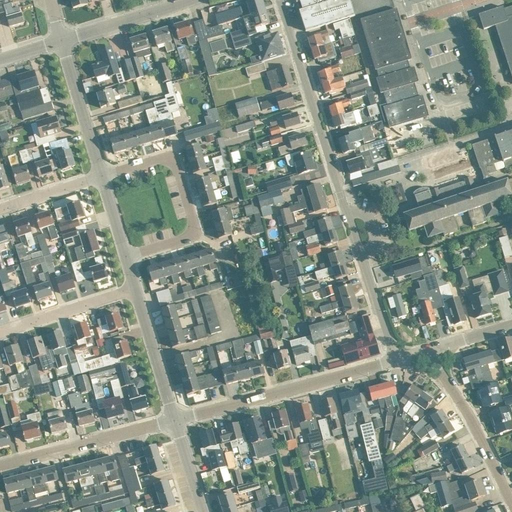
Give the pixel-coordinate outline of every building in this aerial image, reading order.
[(0,0),(0,14),(5,13),(4,6),(11,4),(9,0),(0,0)] [(70,0),(73,9),(88,5),(86,0),(105,0),(106,0),(70,0)] [(248,8),(240,10),(243,19),(266,12),(261,0),(257,0),(247,3),(247,6),(248,8)] [(296,0),(300,12),(299,12),(306,31),(355,16),(349,0),(296,0)] [(11,4),(4,6),(5,13),(10,28),(24,24),(19,8),(13,10),(11,4)] [(503,7),(479,16),(483,30),(495,26),(511,76),(511,7),(504,10),(503,7)] [(233,10),(215,16),(218,26),(222,25),(227,24),(243,19),(240,10),(233,12),(233,10)] [(395,10),(360,20),(375,71),(376,70),(378,75),(379,78),(376,79),(380,94),(383,93),(385,100),(386,104),(379,106),(384,123),(387,122),(389,129),(428,117),(429,117),(423,97),(419,98),(417,91),(415,84),(418,83),(414,68),(410,69),(409,65),(408,61),(412,60),(397,10),(395,10)] [(269,24),(266,12),(243,19),(246,29),(254,26),(255,29),(269,24)] [(203,20),(194,23),(197,32),(199,41),(200,42),(207,40),(224,34),(222,25),(218,26),(213,28),(211,28),(210,28),(207,28),(206,27),(205,25),(205,24),(203,20)] [(342,40),(349,38),(348,37),(355,35),(350,20),(333,25),(335,30),(340,29),(343,39),(342,40)] [(186,38),(189,46),(196,44),(189,22),(175,27),(179,40),(186,38)] [(231,33),(236,50),(251,45),(249,37),(257,34),(255,29),(254,26),(246,29),(231,33)] [(164,45),(167,53),(173,51),(171,43),(167,29),(159,31),(159,30),(154,32),(154,33),(153,33),(157,47),(164,45)] [(311,50),(323,46),(331,44),(327,31),(312,36),(312,38),(308,39),(311,50)] [(267,37),(255,41),(260,55),(262,61),(274,57),(283,54),(277,34),(267,37)] [(145,36),(130,41),(133,50),(134,53),(135,53),(142,51),(144,57),(151,55),(149,49),(148,45),(145,36)] [(345,47),(344,47),(344,48),(338,50),(341,59),(354,55),(361,53),(358,44),(351,47),(349,38),(342,40),(345,47)] [(200,42),(199,42),(209,77),(217,75),(207,40),(200,42)] [(224,40),(218,42),(221,52),(227,50),(224,40)] [(331,44),(323,46),(311,50),(314,60),(319,59),(319,61),(335,56),(333,50),(331,44)] [(97,65),(93,66),(98,82),(110,79),(109,77),(116,75),(119,84),(135,80),(129,60),(120,63),(122,70),(118,71),(111,48),(101,51),(103,59),(105,58),(105,63),(99,64),(97,64),(97,65)] [(136,57),(130,59),(136,79),(144,77),(138,59),(138,57),(136,57)] [(362,59),(354,60),(356,68),(363,67),(362,59)] [(188,60),(181,63),(185,76),(192,73),(193,73),(189,60),(188,60)] [(232,60),(229,66),(235,69),(238,63),(232,60)] [(264,63),(245,68),(248,76),(266,71),(264,63)] [(163,84),(172,81),(166,64),(158,66),(163,84)] [(334,80),(332,74),(340,72),(338,65),(322,70),(323,72),(319,73),(322,84),(334,80)] [(272,91),(293,85),(287,67),(266,73),(272,91)] [(20,82),(13,85),(16,97),(24,95),(23,92),(38,87),(34,72),(18,77),(20,82)] [(325,94),(329,93),(330,95),(346,90),(344,84),(341,77),(334,80),(322,84),(325,94)] [(1,84),(0,84),(0,98),(13,95),(9,79),(1,82),(1,84)] [(353,92),(350,93),(350,94),(370,88),(367,79),(350,84),(353,92)] [(93,92),(91,85),(84,87),(86,94),(93,92)] [(118,89),(97,95),(101,109),(107,107),(110,107),(109,106),(115,104),(113,97),(126,93),(124,86),(117,88),(118,89)] [(370,88),(350,94),(352,100),(366,96),(366,95),(372,93),(370,88)] [(24,95),(16,97),(23,121),(44,114),(54,111),(51,103),(44,105),(39,90),(24,95)] [(180,111),(175,93),(169,95),(165,96),(166,99),(153,103),(155,108),(164,139),(177,135),(171,114),(180,111)] [(291,94),(260,104),(262,111),(278,106),(280,110),(295,106),(291,94)] [(120,109),(143,102),(141,96),(118,103),(120,109)] [(256,98),(235,105),(239,117),(260,111),(256,98)] [(329,108),(332,118),(345,114),(343,108),(351,106),(349,100),(333,104),(334,106),(329,108)] [(153,103),(144,106),(146,111),(155,108),(153,103)] [(236,116),(232,103),(223,106),(227,119),(236,116)] [(377,105),(367,108),(370,117),(379,114),(377,105)] [(129,110),(130,116),(143,112),(141,107),(129,110)] [(151,128),(148,129),(152,143),(164,139),(155,108),(146,111),(151,128)] [(118,119),(130,116),(129,110),(116,114),(118,119)] [(288,116),(282,118),(283,122),(286,129),(291,128),(301,125),(297,113),(288,116)] [(336,129),(340,127),(341,129),(356,124),(353,113),(345,116),(345,114),(332,118),(336,129)] [(105,123),(118,119),(116,114),(103,118),(105,123)] [(47,120),(37,123),(31,125),(34,136),(37,147),(47,144),(57,141),(54,135),(60,133),(56,118),(47,120)] [(235,127),(237,133),(257,127),(255,121),(235,127)] [(186,142),(222,132),(219,122),(183,133),(186,142)] [(375,140),(370,126),(370,125),(359,129),(348,132),(350,137),(339,140),(344,154),(355,151),(352,143),(363,140),(364,143),(375,140)] [(269,129),(272,136),(281,133),(279,127),(269,129)] [(148,129),(136,133),(140,147),(152,143),(148,129)] [(6,132),(0,133),(0,136),(1,140),(8,138),(6,132)] [(127,150),(140,147),(136,133),(123,137),(127,150)] [(290,145),(278,149),(281,156),(293,153),(292,150),(307,145),(303,134),(288,139),(290,145)] [(281,136),(256,143),(258,150),(263,148),(272,146),(283,142),(281,136)] [(114,154),(127,150),(123,137),(110,141),(114,154)] [(221,152),(226,151),(223,137),(217,139),(215,140),(217,145),(219,145),(221,152)] [(58,155),(60,161),(63,170),(75,167),(67,139),(54,143),(56,149),(62,148),(63,153),(58,155)] [(387,139),(371,144),(373,151),(376,150),(389,146),(387,139)] [(186,149),(189,162),(203,158),(199,145),(186,149)] [(26,150),(25,151),(19,152),(23,164),(30,161),(27,151),(26,150)] [(225,169),(231,167),(229,160),(226,151),(221,152),(222,156),(212,159),(216,172),(225,170),(225,169)] [(293,167),(296,166),(299,175),(315,170),(309,153),(301,156),(300,152),(285,157),(288,166),(291,167),(293,167)] [(356,160),(347,163),(350,175),(360,171),(366,170),(374,167),(371,155),(370,152),(356,156),(357,160),(356,160)] [(38,153),(32,155),(34,160),(36,168),(40,178),(53,174),(51,169),(57,168),(54,158),(53,155),(47,157),(48,161),(42,163),(38,153)] [(26,167),(19,169),(15,156),(8,158),(14,176),(17,185),(30,181),(26,167)] [(189,162),(193,175),(207,170),(203,158),(189,162)] [(398,166),(396,159),(393,160),(377,165),(379,172),(398,166)] [(448,164),(416,173),(425,205),(428,204),(440,242),(511,219),(511,181),(467,195),(454,166),(454,165),(453,164),(452,164),(452,163),(451,163),(450,163),(449,163),(448,164)] [(0,190),(9,188),(2,167),(0,167),(0,190)] [(229,186),(235,184),(232,173),(231,167),(225,169),(225,170),(229,186)] [(265,184),(268,194),(275,192),(281,191),(281,190),(292,187),(289,178),(289,176),(265,184)] [(209,178),(205,179),(195,182),(199,195),(213,191),(209,178)] [(229,186),(233,198),(239,197),(235,184),(229,186)] [(303,197),(299,198),(300,201),(301,204),(323,197),(319,185),(310,188),(307,189),(301,191),(303,197)] [(213,191),(199,195),(203,208),(217,204),(213,191)] [(281,191),(275,192),(278,204),(284,202),(281,191)] [(268,194),(257,197),(263,217),(272,214),(270,206),(278,204),(275,192),(268,194)] [(327,209),(323,197),(301,204),(288,207),(288,208),(280,211),(284,227),(297,223),(294,213),(303,210),(307,209),(308,214),(315,212),(315,213),(327,209)] [(246,198),(238,201),(239,204),(233,206),(236,218),(243,216),(241,213),(250,210),(246,198)] [(254,214),(259,212),(256,198),(250,199),(254,214)] [(59,225),(58,226),(60,232),(75,228),(79,227),(77,220),(84,218),(79,203),(54,211),(57,219),(70,215),(72,220),(58,224),(59,225)] [(211,214),(215,226),(228,222),(234,220),(230,208),(211,214)] [(54,227),(53,222),(50,212),(36,217),(40,230),(47,228),(52,240),(62,237),(60,232),(58,226),(54,227)] [(255,227),(250,229),(251,232),(252,235),(264,232),(263,229),(259,212),(254,214),(257,227),(255,227)] [(334,231),(330,218),(318,222),(320,228),(303,233),(305,239),(306,239),(334,231)] [(25,236),(28,246),(38,243),(37,239),(34,240),(27,220),(14,224),(18,238),(25,236)] [(228,222),(215,226),(219,239),(232,235),(228,222)] [(297,223),(284,227),(286,235),(290,234),(305,230),(303,222),(297,223)] [(0,252),(5,250),(7,250),(5,244),(9,243),(4,227),(0,228),(0,270),(5,269),(0,252)] [(75,228),(60,232),(62,237),(63,240),(77,236),(75,228)] [(79,262),(79,261),(87,259),(95,257),(93,252),(99,250),(96,241),(95,241),(92,232),(94,232),(93,231),(80,235),(83,246),(75,249),(79,262)] [(337,243),(334,231),(306,239),(308,245),(324,240),(325,246),(337,243)] [(37,237),(37,239),(38,243),(39,243),(42,251),(41,252),(43,257),(50,255),(44,235),(37,237)] [(499,239),(504,258),(511,255),(511,252),(507,237),(499,239)] [(306,246),(309,256),(321,252),(318,243),(306,246)] [(15,246),(21,264),(43,257),(41,252),(27,256),(23,244),(15,246)] [(211,250),(198,253),(202,267),(209,265),(211,271),(217,269),(215,263),(211,250)] [(289,251),(263,258),(270,284),(278,282),(275,272),(286,269),(293,267),(289,251)] [(328,256),(330,262),(320,265),(322,271),(344,264),(340,252),(328,256)] [(198,253),(186,257),(190,271),(196,269),(199,277),(205,275),(202,267),(198,253)] [(45,263),(48,272),(49,274),(55,272),(51,261),(54,260),(52,254),(50,255),(43,257),(45,263)] [(21,264),(20,264),(28,288),(37,285),(31,267),(40,264),(45,263),(43,257),(21,264)] [(97,267),(90,269),(90,271),(92,278),(94,283),(108,279),(101,257),(95,259),(97,267)] [(190,271),(186,257),(174,261),(178,274),(184,272),(186,278),(192,277),(190,271)] [(421,271),(422,275),(433,272),(432,267),(431,267),(431,266),(427,268),(424,257),(403,264),(403,263),(401,263),(401,264),(393,267),(396,278),(421,271)] [(79,262),(72,264),(74,273),(77,282),(85,280),(83,273),(79,261),(79,262)] [(174,261),(161,265),(165,278),(171,276),(174,285),(180,283),(178,274),(174,261)] [(334,275),(336,280),(348,276),(344,264),(322,271),(315,273),(317,280),(334,275)] [(159,280),(161,286),(167,284),(165,278),(161,265),(148,268),(152,282),(159,280)] [(469,287),(463,266),(454,269),(460,290),(469,287)] [(13,267),(5,269),(0,270),(0,277),(2,285),(6,298),(12,296),(16,308),(30,304),(26,290),(18,293),(15,281),(10,283),(7,275),(14,272),(13,267)] [(56,280),(60,294),(75,289),(68,268),(61,270),(63,277),(56,280)] [(449,285),(446,285),(441,270),(433,272),(441,298),(441,299),(443,307),(442,307),(449,327),(466,322),(458,299),(454,300),(451,293),(449,285)] [(241,271),(232,274),(236,286),(245,284),(241,271)] [(486,293),(493,291),(494,296),(507,292),(501,271),(488,275),(490,282),(474,287),(476,294),(468,297),(475,319),(492,314),(486,293)] [(426,297),(418,299),(424,320),(420,321),(422,327),(435,323),(436,322),(429,302),(441,298),(433,272),(422,275),(422,276),(425,276),(428,284),(423,286),(426,297)] [(52,297),(44,273),(38,275),(42,286),(33,288),(38,301),(52,297)] [(321,289),(318,281),(304,285),(302,277),(298,278),(300,287),(302,294),(321,289)] [(221,282),(208,286),(210,292),(223,288),(221,282)] [(339,289),(341,295),(330,298),(332,303),(333,304),(354,298),(351,285),(339,289)] [(183,294),(185,299),(198,296),(196,290),(192,291),(191,286),(182,288),(184,293),(183,294)] [(208,286),(196,290),(198,296),(210,292),(208,286)] [(323,298),(335,295),(332,286),(320,290),(323,298)] [(160,307),(173,303),(169,292),(170,291),(169,290),(156,293),(160,307)] [(170,291),(169,292),(173,303),(185,299),(183,294),(177,295),(175,290),(170,291)] [(400,294),(392,297),(398,318),(406,316),(400,294)] [(211,295),(200,298),(202,304),(212,301),(211,295)] [(312,305),(320,303),(318,295),(310,297),(312,305)] [(358,310),(354,298),(333,304),(335,310),(344,307),(346,313),(358,310)] [(192,305),(195,314),(201,312),(197,299),(191,301),(192,305)] [(212,301),(202,304),(204,309),(214,306),(212,301)] [(165,323),(179,318),(177,312),(182,310),(181,304),(161,310),(165,323)] [(332,304),(305,312),(306,316),(321,312),(322,314),(334,311),(332,304)] [(214,306),(204,309),(205,314),(215,311),(214,306)] [(215,311),(205,314),(207,319),(217,316),(215,311)] [(195,314),(198,326),(204,324),(201,312),(195,314)] [(99,327),(108,324),(110,332),(123,329),(119,314),(97,321),(99,327)] [(217,316),(207,319),(208,324),(218,321),(217,316)] [(309,327),(311,336),(314,346),(351,335),(345,316),(309,327)] [(373,338),(367,317),(357,320),(363,341),(342,348),(347,364),(379,354),(374,338),(373,338)] [(165,323),(168,335),(183,331),(179,318),(165,323)] [(218,321),(208,324),(210,329),(220,326),(218,321)] [(356,322),(348,324),(351,332),(359,329),(356,322)] [(77,346),(73,347),(77,360),(77,363),(81,374),(105,367),(101,357),(85,362),(83,355),(88,353),(84,340),(91,337),(89,333),(86,324),(74,328),(76,334),(74,335),(77,344),(77,346)] [(193,328),(197,340),(197,341),(208,337),(204,324),(198,326),(193,328)] [(259,332),(263,353),(270,351),(273,365),(276,364),(278,370),(291,367),(286,352),(279,354),(275,341),(269,342),(267,339),(275,336),(273,328),(269,329),(268,325),(263,327),(262,324),(257,325),(259,332)] [(221,331),(220,326),(210,329),(211,334),(221,331)] [(96,342),(103,340),(100,328),(93,330),(96,342)] [(168,335),(172,348),(187,344),(184,336),(189,335),(187,329),(183,331),(168,335)] [(51,346),(47,347),(53,364),(56,362),(59,370),(67,367),(64,356),(60,357),(58,349),(65,347),(60,332),(48,336),(51,346)] [(262,353),(263,353),(259,332),(258,332),(258,335),(241,339),(243,345),(253,342),(257,356),(263,354),(262,353)] [(115,353),(101,357),(105,367),(105,368),(120,363),(119,360),(131,356),(127,342),(124,343),(122,336),(111,340),(113,346),(115,353)] [(314,346),(311,336),(290,342),(296,365),(311,361),(310,358),(316,356),(314,346)] [(42,344),(40,339),(28,343),(33,359),(39,357),(43,372),(55,369),(53,364),(47,347),(44,348),(43,346),(44,345),(43,344),(42,344)] [(243,345),(241,339),(229,343),(230,349),(234,348),(237,359),(245,357),(246,356),(245,354),(243,345)] [(511,341),(511,339),(499,342),(505,361),(511,359),(511,341)] [(230,349),(229,343),(216,346),(217,352),(221,351),(230,349)] [(10,367),(15,365),(18,374),(7,377),(12,391),(17,390),(18,391),(35,386),(30,370),(26,372),(17,346),(5,350),(10,367)] [(73,347),(66,349),(70,362),(77,360),(73,347)] [(97,347),(92,348),(94,356),(100,355),(98,348),(97,347)] [(207,349),(210,361),(216,359),(213,347),(207,348),(207,349)] [(175,358),(179,370),(192,366),(190,359),(197,357),(196,352),(175,358)] [(252,378),(264,375),(261,361),(254,363),(252,352),(245,354),(246,356),(245,357),(248,364),(252,378)] [(490,352),(477,356),(486,386),(494,384),(488,365),(494,364),(494,363),(491,352),(490,352)] [(486,386),(477,356),(463,360),(467,372),(473,370),(475,375),(468,377),(472,390),(486,386)] [(344,365),(342,358),(327,362),(329,369),(344,365)] [(219,371),(216,359),(210,361),(211,365),(213,373),(219,371)] [(118,380),(120,387),(131,385),(125,363),(115,366),(118,380)] [(137,364),(138,371),(146,370),(145,363),(137,364)] [(252,378),(248,364),(235,368),(239,382),(252,378)] [(42,384),(37,365),(29,368),(30,370),(35,386),(42,384)] [(192,366),(179,370),(183,382),(196,378),(192,366)] [(226,385),(239,382),(235,368),(222,371),(226,385)] [(56,379),(54,372),(47,374),(49,381),(56,379)] [(208,376),(205,376),(207,382),(209,389),(222,386),(220,376),(219,373),(213,374),(208,376)] [(87,375),(77,378),(81,393),(91,391),(87,375)] [(198,384),(204,382),(203,376),(196,379),(196,378),(183,382),(187,396),(200,392),(198,384)] [(62,380),(53,383),(57,397),(66,395),(62,380)] [(105,402),(103,402),(105,409),(108,420),(124,415),(119,399),(123,398),(121,389),(120,387),(118,380),(111,382),(113,391),(115,399),(105,402)] [(53,392),(50,382),(33,387),(36,397),(53,392)] [(101,383),(92,385),(96,400),(99,410),(105,409),(103,402),(105,402),(104,398),(105,397),(101,384),(101,383)] [(393,383),(381,386),(387,409),(388,413),(386,414),(385,431),(391,432),(392,422),(393,422),(393,417),(394,412),(395,412),(391,396),(396,395),(396,392),(393,383)] [(485,387),(486,390),(479,393),(484,408),(501,403),(497,390),(499,389),(497,383),(494,384),(486,386),(485,387)] [(0,395),(11,392),(9,384),(0,386),(0,395)] [(372,401),(378,399),(382,414),(386,413),(385,409),(387,409),(381,386),(369,389),(372,401)] [(410,400),(403,409),(403,412),(407,414),(421,393),(412,386),(406,394),(405,396),(410,400)] [(130,401),(134,413),(148,408),(145,397),(138,399),(135,387),(127,389),(131,401),(130,401)] [(11,419),(19,417),(16,403),(20,401),(19,398),(25,397),(23,390),(3,395),(5,405),(7,404),(11,419)] [(354,422),(352,414),(362,410),(357,392),(340,397),(348,424),(354,422)] [(421,393),(407,414),(408,415),(412,418),(414,414),(422,420),(425,417),(429,413),(437,406),(432,401),(433,401),(421,393)] [(342,435),(333,399),(321,402),(325,417),(330,416),(334,430),(332,431),(334,437),(342,435)] [(3,400),(0,400),(0,424),(1,428),(10,426),(3,400)] [(74,407),(77,417),(80,427),(95,423),(91,411),(89,405),(83,407),(82,405),(74,407)] [(308,406),(295,409),(298,419),(299,422),(307,420),(309,428),(308,428),(310,435),(308,435),(310,444),(322,441),(317,425),(315,418),(311,419),(308,406)] [(369,408),(371,415),(380,413),(378,406),(369,408)] [(491,413),(497,435),(511,430),(511,424),(511,420),(511,419),(511,415),(509,407),(491,413)] [(373,424),(372,424),(368,409),(360,411),(363,426),(360,426),(369,462),(381,460),(373,424)] [(441,411),(433,416),(431,417),(434,422),(425,428),(426,430),(429,433),(448,422),(441,411)] [(57,420),(55,412),(47,414),(52,434),(67,430),(64,419),(57,420)] [(285,412),(272,415),(274,420),(274,421),(276,431),(277,433),(281,435),(284,435),(286,442),(285,442),(288,451),(298,448),(295,440),(293,440),(287,421),(285,412)] [(28,420),(21,422),(20,423),(22,427),(25,441),(41,437),(37,424),(42,422),(40,413),(27,416),(28,420)] [(266,441),(259,417),(245,421),(252,445),(255,445),(258,457),(275,452),(272,440),(266,441)] [(331,438),(326,419),(318,421),(323,440),(331,438)] [(391,435),(390,439),(395,440),(397,441),(403,422),(395,419),(391,435)] [(426,424),(422,420),(414,428),(411,430),(415,434),(418,431),(426,424)] [(382,421),(373,424),(375,430),(383,427),(382,421)] [(403,422),(397,441),(401,443),(410,432),(411,430),(414,428),(405,423),(403,422)] [(444,439),(446,438),(454,432),(448,422),(429,433),(432,438),(440,433),(444,439)] [(231,446),(232,449),(238,447),(239,451),(240,454),(248,452),(243,434),(241,435),(238,424),(227,427),(227,430),(219,433),(222,445),(231,442),(231,446)] [(216,446),(212,431),(200,434),(204,449),(201,450),(203,457),(208,455),(213,470),(224,467),(219,445),(216,446)] [(0,435),(0,433),(0,448),(10,446),(6,433),(0,435)] [(384,434),(383,453),(387,453),(387,452),(389,442),(390,439),(391,435),(384,434)] [(426,456),(431,453),(439,448),(435,441),(422,449),(426,456)] [(309,456),(310,456),(307,444),(299,446),(304,464),(310,462),(309,456)] [(147,463),(160,459),(156,446),(143,450),(145,457),(135,461),(136,466),(147,463)] [(462,446),(451,451),(456,463),(467,457),(462,446)] [(134,466),(129,468),(125,455),(118,457),(122,471),(134,467),(134,466)] [(256,465),(260,459),(254,455),(250,461),(256,465)] [(112,482),(120,480),(114,457),(101,461),(104,474),(105,474),(111,472),(111,475),(110,476),(112,482)] [(447,467),(450,473),(459,469),(462,474),(473,469),(467,457),(456,463),(451,465),(447,467)] [(164,472),(160,459),(147,463),(151,476),(164,472)] [(104,474),(101,461),(88,464),(92,477),(94,485),(95,487),(94,488),(96,495),(97,495),(97,496),(106,493),(105,487),(101,486),(101,484),(107,482),(105,474),(104,474)] [(88,464),(76,468),(79,481),(83,495),(91,493),(90,489),(94,488),(95,487),(94,485),(92,477),(88,464)] [(134,467),(122,471),(128,488),(140,484),(134,467)] [(239,469),(243,483),(249,481),(246,467),(239,469)] [(55,468),(42,471),(46,484),(58,481),(55,468)] [(76,468),(63,471),(67,484),(79,481),(76,468)] [(29,475),(34,495),(47,491),(45,484),(46,484),(42,471),(29,475)] [(243,484),(240,471),(230,473),(234,487),(243,484)] [(378,481),(367,484),(365,484),(368,495),(388,490),(383,471),(376,473),(378,481)] [(430,475),(432,484),(446,481),(445,472),(430,475)] [(293,473),(284,476),(289,493),(298,491),(293,473)] [(29,475),(17,478),(20,491),(26,489),(30,502),(24,503),(23,504),(24,504),(25,509),(37,506),(34,495),(29,475)] [(20,491),(17,478),(4,481),(7,494),(20,491)] [(447,481),(445,482),(451,504),(452,506),(454,511),(476,511),(478,511),(475,503),(472,504),(471,501),(470,501),(468,495),(459,499),(457,491),(463,489),(461,480),(450,483),(449,481),(447,481)] [(146,501),(145,501),(146,502),(171,494),(167,481),(154,485),(156,492),(144,496),(146,501)] [(476,482),(465,486),(468,495),(470,501),(471,501),(486,496),(480,481),(476,482)] [(259,482),(237,488),(239,495),(260,488),(259,482)] [(435,485),(429,487),(430,494),(437,492),(438,493),(442,507),(451,504),(445,482),(435,485)] [(140,484),(128,488),(133,506),(139,504),(135,492),(142,489),(140,484)] [(108,489),(109,493),(111,498),(124,495),(121,485),(108,489)] [(255,491),(258,501),(264,499),(261,490),(255,491)] [(62,493),(49,497),(50,502),(63,499),(62,493)] [(98,502),(111,498),(109,493),(106,493),(97,496),(97,495),(98,502)] [(148,509),(160,505),(162,511),(175,506),(171,494),(146,502),(148,509)] [(219,498),(222,511),(224,511),(236,508),(232,494),(219,498)] [(307,494),(299,496),(301,503),(309,500),(307,494)] [(425,511),(424,508),(426,508),(419,494),(410,498),(416,511),(415,511),(425,511)] [(86,505),(84,499),(77,501),(78,499),(77,496),(75,495),(72,495),(70,498),(71,501),(73,502),(71,503),(73,509),(86,505)] [(84,499),(86,505),(98,502),(97,495),(96,495),(84,499)] [(49,497),(36,500),(38,506),(50,502),(49,497)] [(272,506),(268,507),(269,511),(288,511),(286,502),(282,503),(281,497),(270,500),(272,506)] [(103,511),(106,511),(125,507),(131,505),(129,498),(101,505),(103,511)] [(267,511),(264,499),(258,501),(255,502),(257,509),(260,508),(261,511),(267,511)] [(357,501),(358,507),(371,504),(370,499),(357,501)] [(345,509),(358,507),(357,501),(344,504),(345,509)]
